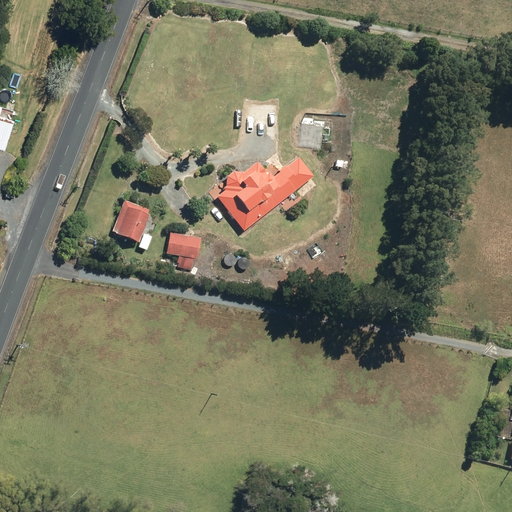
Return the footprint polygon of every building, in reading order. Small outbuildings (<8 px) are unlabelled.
[(318,37),(278,30),(275,49),(314,56),(318,37)] [(10,118),(0,115),(0,150),(2,151),(10,118)] [(222,193),(214,199),(240,234),(311,179),(296,159),(283,170),(281,168),(275,173),(277,175),(270,180),(266,175),(263,177),(254,165),(240,176),(230,174),(223,179),(222,188),(220,191),(222,193)] [(122,203),(110,234),(122,243),(135,245),(147,218),(144,217),(146,212),(122,203)] [(197,240),(167,235),(164,255),(176,258),(175,264),(177,265),(177,269),(192,271),(197,240)] [(149,239),(141,236),(136,249),(144,252),(149,239)]
